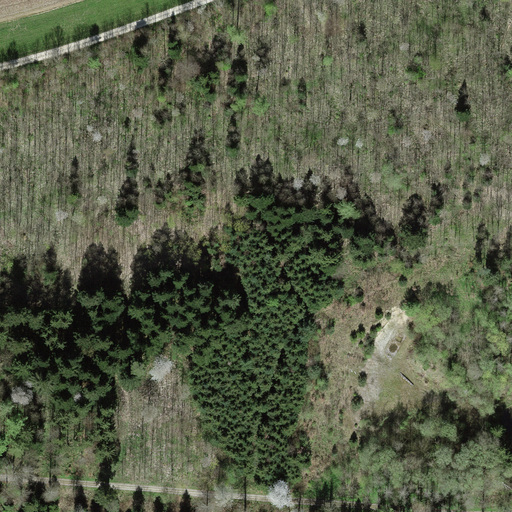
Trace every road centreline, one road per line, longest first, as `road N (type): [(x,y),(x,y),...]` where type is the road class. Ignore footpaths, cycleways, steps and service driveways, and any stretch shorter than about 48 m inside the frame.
road 1 (track): [(0,479),(440,511)]
road 2 (track): [(212,0),(0,69)]
